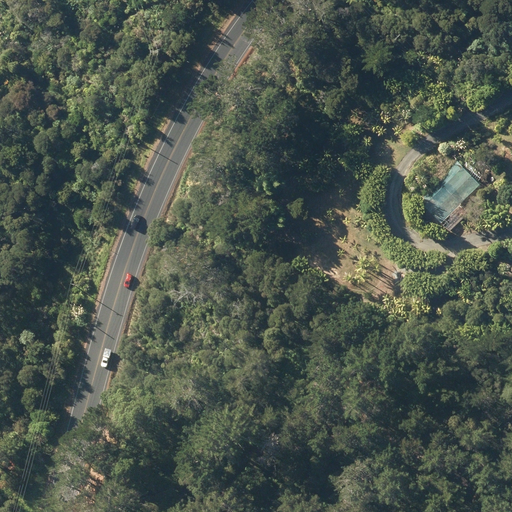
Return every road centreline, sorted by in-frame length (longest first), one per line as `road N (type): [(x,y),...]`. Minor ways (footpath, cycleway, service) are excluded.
road 1 (primary): [(58,511),(121,275),(158,178),(206,81),(262,0)]
road 2 (track): [(511,93),(410,165),(393,190),(393,228),(415,246),(461,256),(511,248)]
